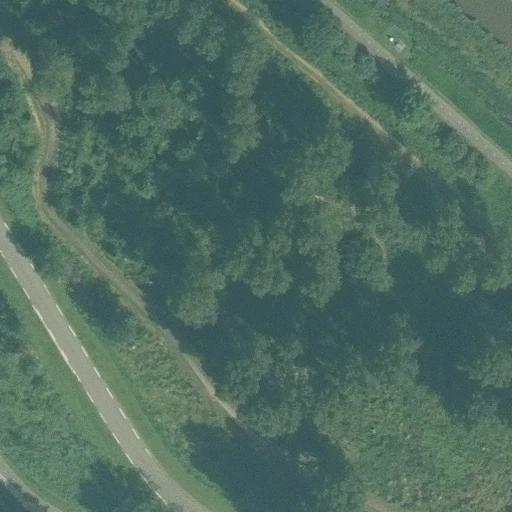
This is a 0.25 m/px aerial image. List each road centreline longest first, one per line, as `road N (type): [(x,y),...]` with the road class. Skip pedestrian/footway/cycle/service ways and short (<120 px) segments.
road 1 (unknown): [(0,10),(50,113),(54,155),(42,182),(54,220),(149,312),(267,448),(385,511)]
road 2 (unclassified): [(189,511),(143,466),(0,237)]
